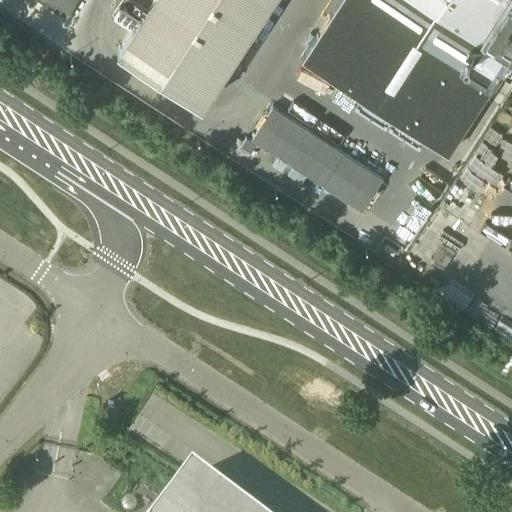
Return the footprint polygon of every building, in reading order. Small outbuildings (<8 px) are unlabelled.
[(47,0),(66,12),(73,0),(47,0)] [(134,21),(117,48),(202,104),(268,0),(115,0),(111,7),(134,21)] [(511,0),(338,0),(301,57),(446,151),(507,58),(511,61),(511,0)] [(272,104),(251,137),(362,209),(383,177),(272,104)] [(239,511),(191,476),(163,511),(239,511)]
